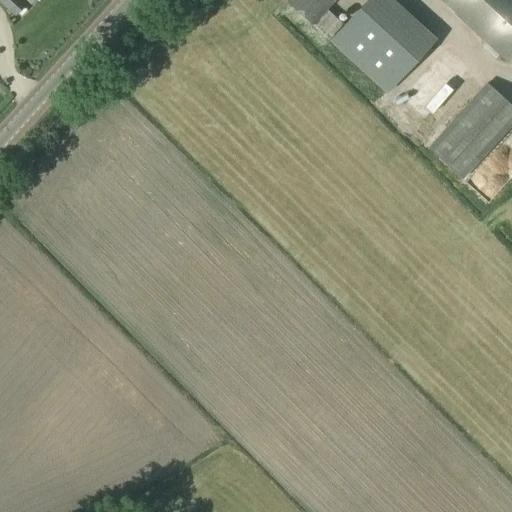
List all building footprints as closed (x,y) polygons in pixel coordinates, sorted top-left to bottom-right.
[(0,0),(0,1),(15,15),(24,4),(20,0),(28,0),(31,2),(32,0),(0,0)] [(288,0),(286,2),(312,26),(327,10),(336,0),(288,0)] [(329,42),(323,47),(373,91),(418,48),(416,45),(427,34),(420,28),(423,26),(390,0),(369,0),(344,25),(329,42)] [(511,0),(436,0),(506,65),(511,57),(511,0)] [(344,25),(327,10),(312,26),(329,42),(344,25)] [(511,103),(484,77),(425,141),(458,172),(511,115),(511,103)]
